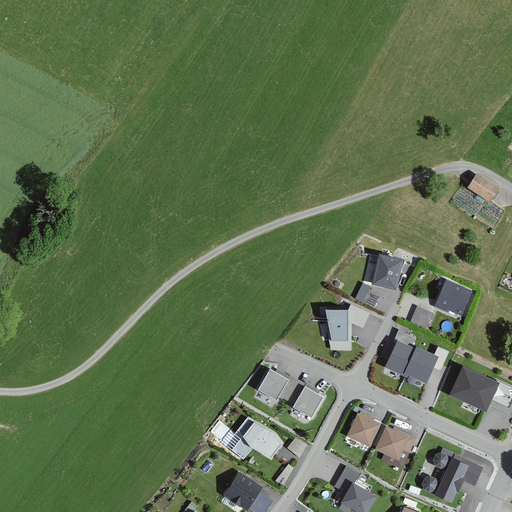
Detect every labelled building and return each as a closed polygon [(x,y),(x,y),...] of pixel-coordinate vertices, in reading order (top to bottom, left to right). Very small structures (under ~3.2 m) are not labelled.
[(493,200),(501,184),(477,172),(468,187),(493,200)] [(402,257),(380,252),(373,281),(395,285),(402,257)] [(471,290),(448,280),(438,303),(461,313),(471,290)] [(365,300),(370,283),(361,281),(356,297),(365,300)] [(370,302),(375,291),(370,288),(364,300),(370,302)] [(431,312),(418,307),(412,320),(425,326),(431,312)] [(348,310),(326,310),(332,341),(348,341),(348,310)] [(425,379),(437,354),(417,345),(416,348),(398,339),(386,364),(407,374),(408,371),(425,379)] [(499,377),(470,363),(454,394),(483,408),(499,377)] [(287,377),(271,368),(260,386),(276,396),(287,377)] [(322,394),(305,385),(294,404),(311,413),(322,394)] [(385,423),(362,411),(351,433),(374,445),(385,423)] [(274,432),(255,421),(244,433),(251,442),(271,454),(281,441),(274,432)] [(417,435),(395,424),(383,446),(406,457),(417,435)] [(295,435),(288,447),(300,454),(307,443),(295,435)] [(454,454),(437,492),(451,497),(455,487),(457,488),(462,478),(474,483),(481,466),(454,454)] [(247,507),(261,485),(240,471),(226,493),(247,507)] [(436,474),(423,474),(424,489),(436,488),(436,474)] [(380,489),(357,477),(345,499),(368,511),(380,489)]
